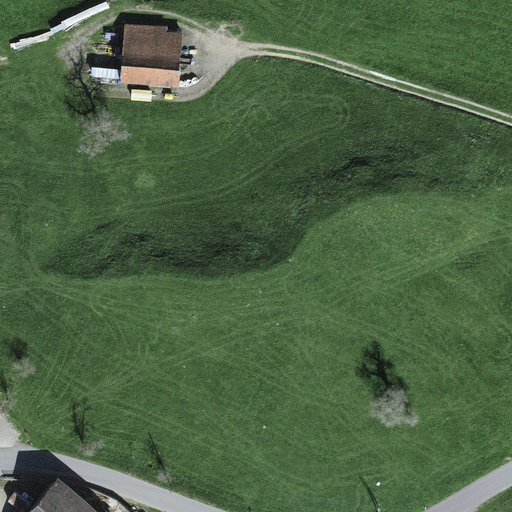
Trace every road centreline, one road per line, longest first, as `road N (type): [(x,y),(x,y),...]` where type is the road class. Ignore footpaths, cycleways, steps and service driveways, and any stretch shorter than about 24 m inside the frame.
road 1 (track): [(511,133),(285,65),(211,60)]
road 2 (unclassified): [(192,511),(86,474),(0,472)]
